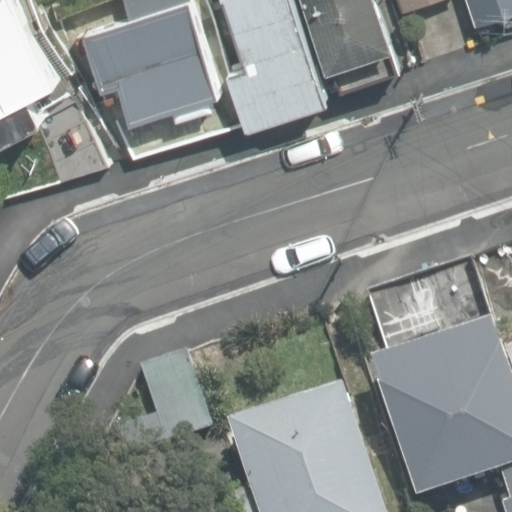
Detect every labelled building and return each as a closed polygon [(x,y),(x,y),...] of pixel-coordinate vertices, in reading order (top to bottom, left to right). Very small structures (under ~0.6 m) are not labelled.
[(0,0),(0,113),(66,79),(31,0),(0,0)] [(199,0),(91,0),(72,7),(133,145),(239,110),(199,0)] [(299,0),(230,0),(248,49),(228,56),(249,120),(330,91),(299,0)] [(407,61),(387,0),(312,0),(340,83),(407,61)] [(511,6),(511,0),(469,0),(476,19),(511,6)] [(511,470),(511,342),(504,320),(384,359),(429,493),(511,470)] [(185,341),(134,359),(163,440),(214,422),(185,341)] [(397,511),(352,387),(240,422),(268,511),(397,511)]
